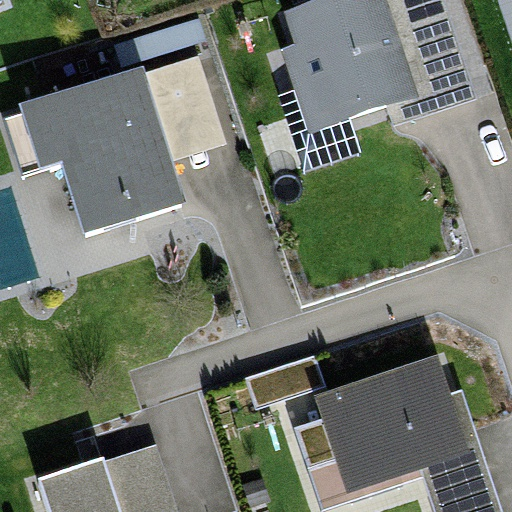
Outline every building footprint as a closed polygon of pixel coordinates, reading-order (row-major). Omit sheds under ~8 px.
[(385,0),(318,0),(282,12),(292,44),(279,48),(307,134),(417,98),(385,0)] [(511,0),(495,0),(511,50),(511,0)] [(185,69),(9,121),(25,173),(47,167),(67,233),(153,208),(143,174),(211,155),(185,69)] [(436,356),(313,397),(333,460),(306,469),(320,511),(421,478),(432,511),(501,511),(461,389),(449,393),(436,356)] [(103,461),(36,483),(45,511),(176,511),(155,448),(104,465),(103,461)]
